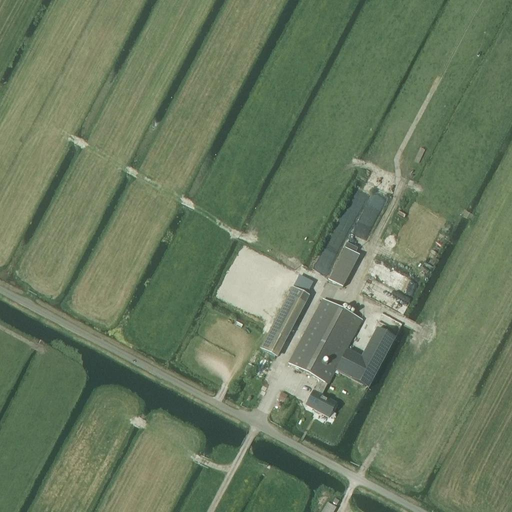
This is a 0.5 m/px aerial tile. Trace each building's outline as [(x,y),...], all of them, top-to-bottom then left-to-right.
[(327,282),(341,289),(358,257),(344,250),(327,282)] [(260,351),(274,359),(303,304),(289,297),(260,351)] [(321,398),(327,386),(334,372),(345,352),(361,321),(323,301),(288,366),(319,382),(313,394),(306,407),(328,419),(335,405),(321,398)] [(345,352),(334,372),(368,390),(394,340),(377,330),(361,360),(345,352)] [(249,367),(245,373),(248,374),(250,376),(254,370),(251,368),(249,367)]
